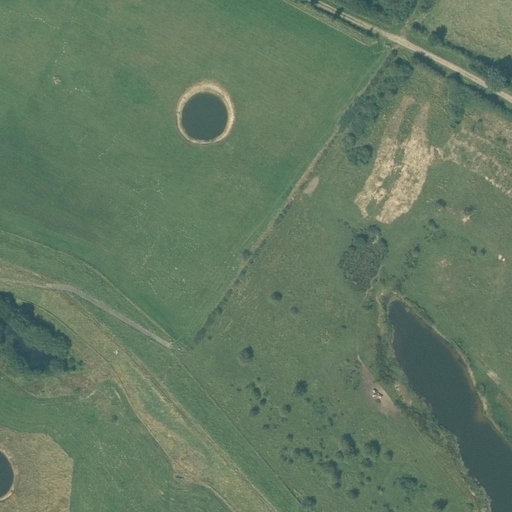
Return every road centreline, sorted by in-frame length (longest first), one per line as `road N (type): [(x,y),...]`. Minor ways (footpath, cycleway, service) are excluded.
road 1 (track): [(274,511),(57,286)]
road 2 (track): [(172,349),(57,286)]
road 3 (track): [(397,40),(511,99)]
